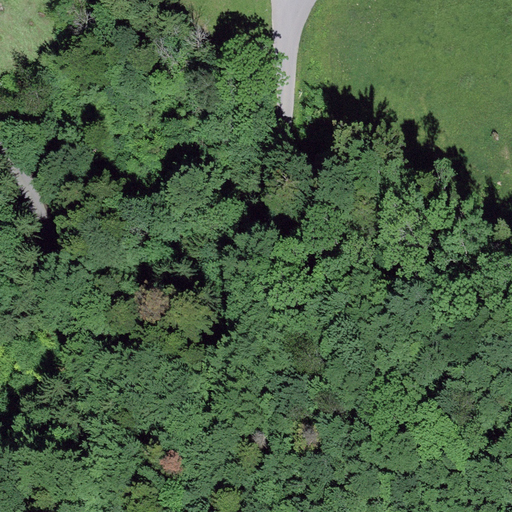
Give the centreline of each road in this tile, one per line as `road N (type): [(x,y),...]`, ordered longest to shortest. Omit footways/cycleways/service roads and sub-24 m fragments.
road 1 (residential): [(202,511),(216,423),(268,225),(287,39),(302,0)]
road 2 (residential): [(0,156),(56,268),(104,511)]
